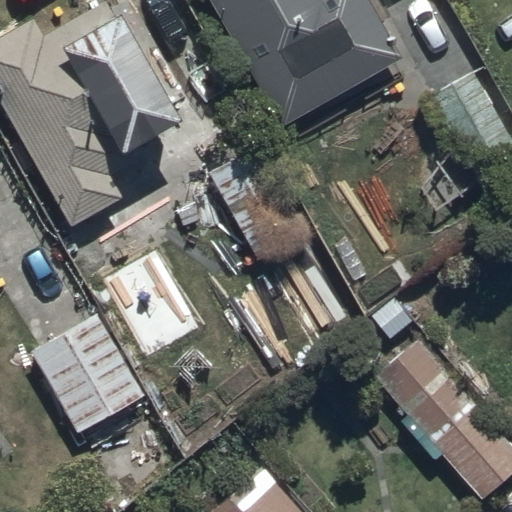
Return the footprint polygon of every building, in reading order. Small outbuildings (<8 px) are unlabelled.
[(212,0),(281,124),(404,56),(372,0),(212,0)] [(33,14),(0,32),(0,92),(68,223),(125,193),(114,171),(142,156),(133,139),(183,113),(124,5),(64,38),(56,24),(43,31),(33,14)] [(511,179),(511,136),(472,66),(427,92),(486,194),(511,179)] [(258,139),(206,168),(256,260),(309,230),(258,139)] [(76,430),(144,392),(98,309),(29,347),(76,430)] [(481,496),(511,469),(511,441),(417,334),(373,372),(481,496)] [(304,511),(261,463),(208,511),(304,511)]
